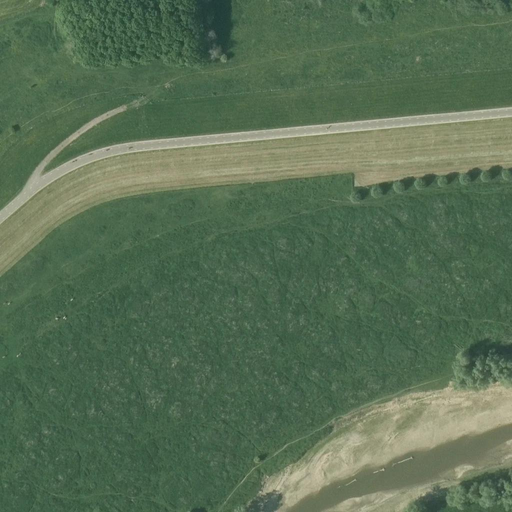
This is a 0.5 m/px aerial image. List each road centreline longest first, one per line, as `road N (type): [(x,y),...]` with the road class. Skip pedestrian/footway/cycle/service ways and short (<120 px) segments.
road 1 (unclassified): [(0,218),(69,164),(127,144),(511,112)]
road 2 (track): [(146,98),(60,143),(28,193)]
